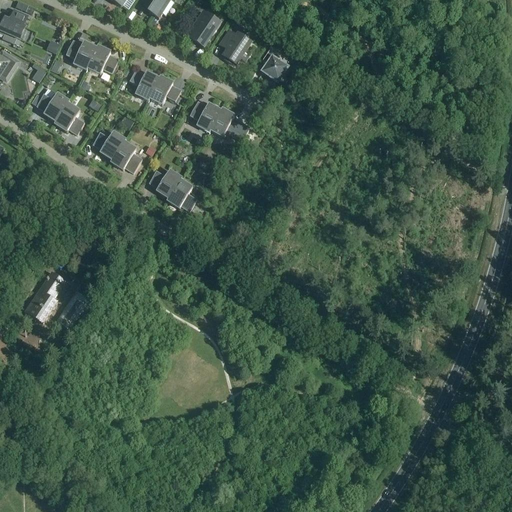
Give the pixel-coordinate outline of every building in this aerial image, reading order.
[(107,0),(108,0),(122,9),(128,0),(107,0)] [(153,10),(149,15),(159,22),(163,16),(166,18),(165,18),(166,19),(175,5),(174,4),(174,5),(168,1),(168,0),(145,0),(142,5),(149,9),(150,8),(153,10)] [(25,32),(26,30),(24,29),(28,18),(15,13),(10,23),(5,21),(3,26),(2,25),(0,30),(0,35),(5,38),(3,42),(14,46),(16,41),(20,42),(21,40),(23,41),(27,33),(25,32)] [(191,41),(204,50),(221,25),(203,14),(197,24),(200,27),(191,41)] [(235,24),(246,31),(252,23),(241,15),(235,24)] [(223,43),(230,48),(223,58),(226,60),(226,62),(233,67),(234,65),(237,67),(241,61),(245,64),(251,56),(246,53),(250,47),(247,45),(249,43),(241,38),(240,40),(237,38),(236,39),(229,34),(223,43)] [(53,41),(48,50),(58,54),(62,46),(53,41)] [(74,67),(87,73),(98,49),(97,51),(84,45),(82,48),(80,47),(73,43),(67,57),(76,62),(74,67)] [(98,49),(87,73),(88,71),(101,77),(103,72),(113,77),(119,62),(112,59),(112,60),(110,59),(111,55),(98,49)] [(268,67),(263,75),(268,78),(267,79),(272,82),(273,82),(278,85),(288,70),(278,64),(281,60),(269,52),(262,63),(268,67)] [(0,78),(3,73),(11,78),(19,65),(2,54),(0,57),(0,78)] [(43,83),(49,69),(36,64),(30,77),(43,83)] [(136,97),(148,103),(160,80),(160,79),(159,82),(147,75),(145,79),(143,77),(136,73),(130,85),(139,90),(136,97)] [(160,80),(148,103),(149,103),(150,101),(163,108),(166,101),(176,105),(182,93),(175,90),(174,90),(172,89),(174,86),(160,80)] [(37,97),(32,106),(37,109),(42,100),(37,97)] [(55,126),(55,127),(70,104),(57,97),(53,103),(44,98),(42,100),(37,109),(44,113),(44,112),(46,114),(44,117),(56,124),(55,126)] [(70,104),(55,127),(67,134),(69,131),(71,133),(78,138),(85,126),(76,121),(80,114),(69,107),(70,105),(70,104)] [(197,128),(210,135),(222,112),(221,114),(208,107),(207,110),(204,109),(205,108),(198,104),(190,118),(200,123),(197,128)] [(222,112),(210,135),(211,133),(223,140),(226,135),(235,140),(243,126),(236,122),(235,123),(233,122),(235,119),(222,112)] [(127,117),(123,124),(131,129),(135,122),(127,117)] [(111,165),(126,143),(113,135),(109,142),(100,136),(93,147),(100,151),(102,152),(100,155),(112,163),(111,165)] [(126,143),(111,165),(124,173),(126,170),(128,171),(127,172),(134,176),(142,163),(134,157),(137,152),(125,145),(126,143)] [(224,166),(232,172),(236,166),(228,160),(224,166)] [(167,203),(168,203),(182,181),(170,173),(165,180),(157,174),(149,185),(156,190),(156,189),(159,190),(157,193),(168,201),(167,203)] [(182,181),(168,203),(180,211),(182,208),(184,209),(183,210),(190,214),(197,203),(188,197),(193,191),(181,183),(182,181)] [(25,315),(43,327),(59,303),(55,301),(66,285),(52,275),(25,315)] [(70,333),(89,303),(76,294),(56,324),(70,333)]
